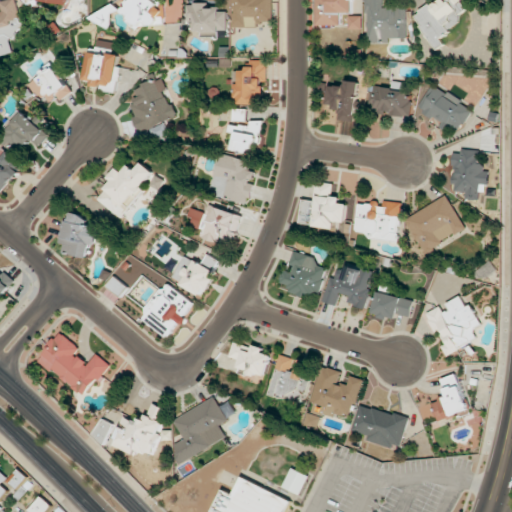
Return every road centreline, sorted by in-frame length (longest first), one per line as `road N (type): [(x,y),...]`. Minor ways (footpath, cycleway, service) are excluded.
road 1 (residential): [(0,227),(148,356),(176,364),(195,354),(237,303),(282,203),(295,147),(298,0)]
road 2 (secondary): [(140,511),(0,372)]
road 3 (residential): [(237,303),(401,362)]
road 4 (residential): [(6,233),(97,132)]
road 5 (secondary): [(0,418),(95,511)]
